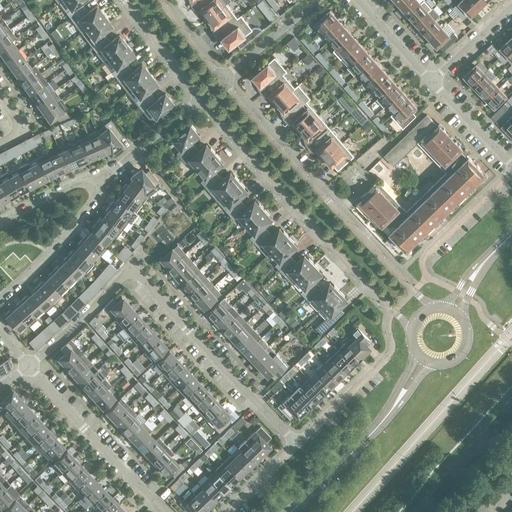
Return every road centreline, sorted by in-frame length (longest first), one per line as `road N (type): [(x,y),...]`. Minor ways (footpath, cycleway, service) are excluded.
road 1 (residential): [(28,366),(130,272),(297,444)]
road 2 (residential): [(198,97),(410,331)]
road 3 (residential): [(429,308),(222,78)]
road 4 (residential): [(164,511),(28,366)]
road 5 (residential): [(0,295),(77,218),(105,176)]
road 6 (secondary): [(292,511),(390,411)]
road 7 (residential): [(387,356),(297,444)]
road 8 (residential): [(222,78),(320,0)]
road 9 (residential): [(511,171),(423,257)]
road 10 (residential): [(105,176),(198,97)]
road 11 (residential): [(125,0),(198,97)]
